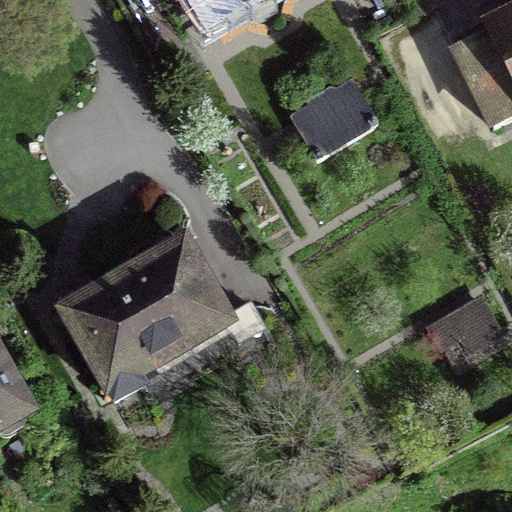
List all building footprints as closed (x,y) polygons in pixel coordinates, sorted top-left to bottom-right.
[(187,0),(205,30),(239,9),(246,14),(268,0),(187,0)] [(511,22),(488,35),(489,37),(451,56),(490,135),(511,124),(511,22)] [(327,98),(308,110),(306,116),(292,124),(309,152),(305,154),(313,168),(327,160),(325,156),(360,135),(362,139),(376,131),(368,117),(364,119),(347,91),(333,99),(327,98)] [(133,380),(224,329),(180,250),(61,319),(111,407),(139,391),(133,380)] [(476,307),(428,335),(438,352),(457,341),(466,357),(495,340),(476,307)] [(0,436),(28,421),(0,371),(0,436)]
